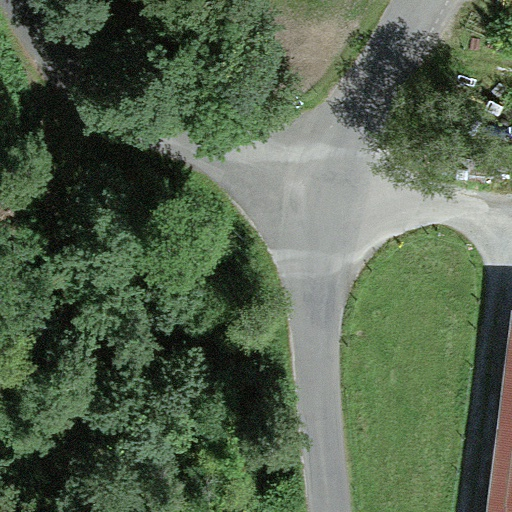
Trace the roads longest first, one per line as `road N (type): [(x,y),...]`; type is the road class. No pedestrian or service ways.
road 1 (track): [(95,511),(66,159),(74,63)]
road 2 (unclassified): [(24,0),(74,63),(140,112),(192,134),(324,166)]
road 3 (unclassified): [(324,166),(305,322),(315,511)]
road 4 (unclassified): [(324,166),(416,0)]
